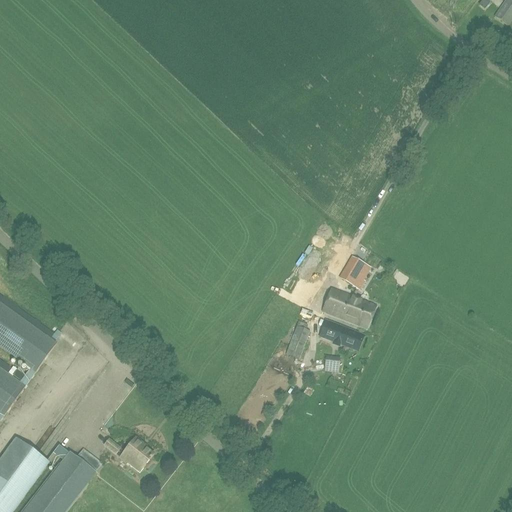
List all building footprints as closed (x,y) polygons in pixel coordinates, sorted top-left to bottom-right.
[(484,10),(489,4),(484,0),(482,0),(479,5),(484,10)] [(511,0),(505,0),(494,17),(507,26),(511,18),(511,0)] [(363,281),(370,269),(352,257),(339,278),(360,290),(365,282),(363,281)] [(324,311),(353,322),(352,326),(358,328),(359,324),(367,327),(376,305),(333,288),(324,311)] [(358,351),(364,335),(326,320),(320,336),(358,351)] [(62,344),(37,328),(35,330),(28,326),(24,331),(29,335),(37,340),(33,346),(53,358),(62,344)] [(299,360),(310,332),(296,326),(285,355),(299,360)] [(61,332),(56,338),(60,342),(65,336),(61,332)] [(339,358),(325,356),(323,372),(338,373),(339,358)] [(15,366),(12,371),(0,362),(0,384),(14,394),(20,386),(21,378),(28,383),(35,372),(30,368),(25,376),(14,375),(19,368),(15,366)] [(17,438),(0,461),(0,511),(13,511),(50,462),(17,438)] [(144,467),(154,454),(143,446),(145,444),(137,438),(126,452),(110,439),(105,445),(125,461),(129,456),(144,467)] [(60,511),(95,467),(69,447),(19,511),(60,511)]
